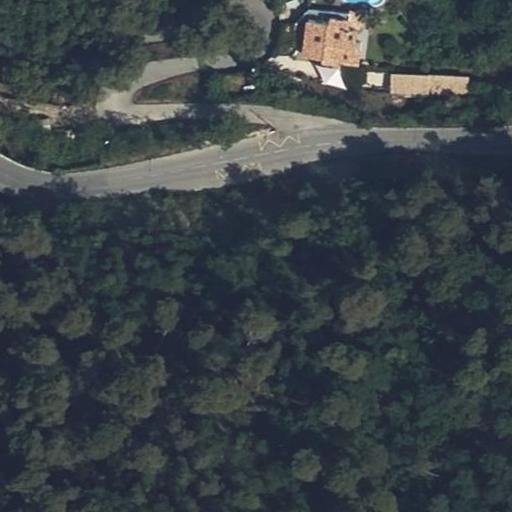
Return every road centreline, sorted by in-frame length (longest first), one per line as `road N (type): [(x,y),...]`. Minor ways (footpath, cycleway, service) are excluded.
road 1 (residential): [(321,145),(312,123),(266,110),(141,116),(122,112),(115,101),(135,76),(256,50),(267,28),(252,5),(237,0)]
road 2 (tertiary): [(321,145),(80,191),(27,189),(0,178)]
road 3 (residential): [(231,0),(124,22),(37,61),(0,53)]
road 4 (tertiary): [(511,146),(321,145)]
